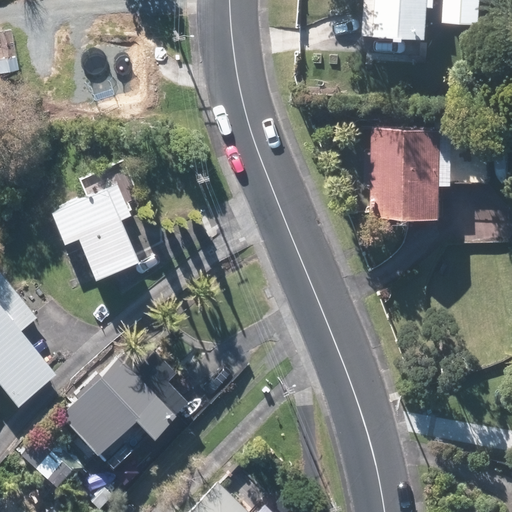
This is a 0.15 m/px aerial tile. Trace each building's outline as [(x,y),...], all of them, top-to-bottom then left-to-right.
[(370,0),(370,26),(433,27),(433,0),(452,0),(452,14),(492,15),(492,0),(370,0)] [(495,126),(375,125),(374,207),(449,208),(449,175),(494,175),(495,126)] [(114,178),(56,202),(69,234),(82,228),(98,268),(143,250),(114,178)] [(0,266),(0,361),(24,392),(59,364),(25,322),(37,313),(0,266)] [(125,346),(64,405),(101,443),(140,405),(158,424),(190,393),(170,372),(177,366),(156,344),(139,360),(125,346)] [(55,444),(37,428),(17,450),(35,466),(55,444)] [(258,511),(218,476),(186,511),(258,511)]
